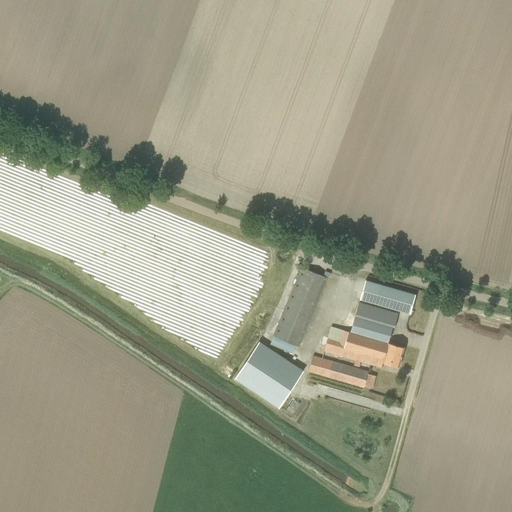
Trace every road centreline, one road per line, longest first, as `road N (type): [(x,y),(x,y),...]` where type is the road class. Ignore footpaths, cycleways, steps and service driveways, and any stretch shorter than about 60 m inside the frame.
road 1 (unclassified): [(440,288),(176,202),(0,130)]
road 2 (track): [(368,511),(35,287),(0,272)]
road 3 (unclassified): [(405,415),(440,288)]
